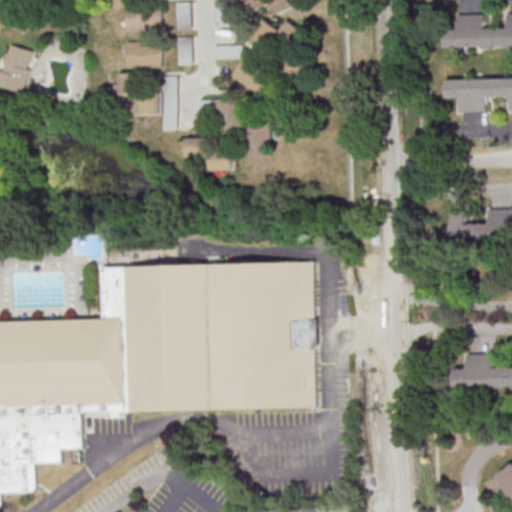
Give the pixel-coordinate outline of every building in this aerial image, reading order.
[(129,30),(144,30),(143,0),(110,0),(111,7),(128,6),(129,30)] [(213,0),(214,21),(231,20),(230,0),(213,0)] [(246,0),(251,11),(273,2),(278,14),(304,3),(302,0),(246,0)] [(0,24),(8,25),(8,2),(0,1),(0,24)] [(176,1),(177,29),(191,29),(190,1),(176,1)] [(511,45),(511,11),(507,12),(508,26),(485,27),(484,13),(446,14),(447,48),(511,45)] [(282,30),(265,18),(249,40),(270,55),(282,38),(294,46),(305,32),(289,20),(282,30)] [(191,35),(177,36),(178,63),(192,63),(191,35)] [(127,41),(128,67),(162,66),(162,41),(127,41)] [(0,85),(26,91),(31,69),(29,68),(34,49),(9,44),(3,70),(0,69),(0,85)] [(214,45),(215,58),(242,57),(242,44),(214,45)] [(233,73),(259,95),(275,76),(248,55),(233,73)] [(138,114),(162,113),(161,88),(145,89),(145,71),(120,72),(121,93),(138,93),(138,114)] [(164,129),(178,129),(177,75),(163,76),(164,129)] [(511,77),(447,79),(448,97),(460,97),(461,111),(487,110),(487,96),(510,96),(510,110),(511,109),(511,77)] [(271,155),(269,119),(246,120),(245,97),(199,100),(200,116),(216,115),(218,135),(246,133),(248,157),(271,155)] [(213,170),(237,169),(237,146),(211,147),(210,136),(188,137),(188,156),(212,156),(213,170)] [(511,244),(511,228),(511,207),(490,208),(490,222),(466,223),(466,209),(452,209),(453,245),(511,244)] [(0,320),(109,317),(107,268),(319,261),(323,405),(86,412),(88,448),(64,449),(65,463),(38,464),(39,489),(37,491),(35,492),(3,493),(3,507),(0,507),(0,320)] [(494,352),(467,353),(467,367),(455,368),(455,389),(511,387),(511,365),(494,367),(494,352)] [(511,491),(503,478),(499,471),(511,462),(511,491)]
